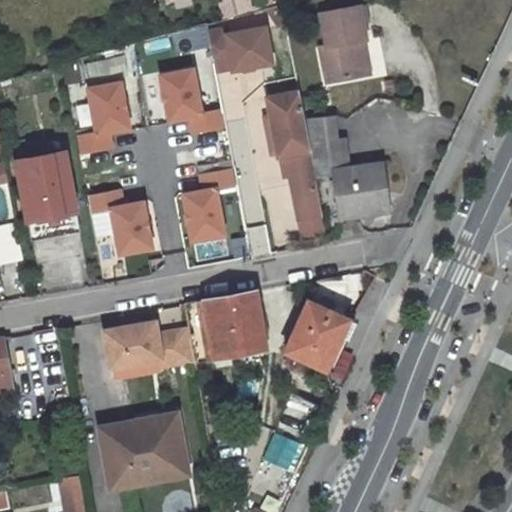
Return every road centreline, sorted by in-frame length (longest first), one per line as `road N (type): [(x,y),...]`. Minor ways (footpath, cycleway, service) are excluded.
road 1 (primary): [(339,511),(511,139)]
road 2 (residential): [(389,243),(0,317)]
